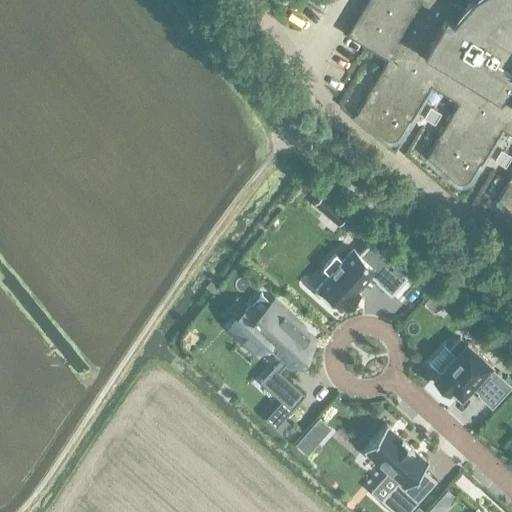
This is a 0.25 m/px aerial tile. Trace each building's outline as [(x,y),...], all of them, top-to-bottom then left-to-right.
[(511,0),(473,0),(465,10),(449,0),(369,0),(351,30),(349,29),(346,33),(387,58),(366,93),(368,94),(356,112),(383,136),(386,138),(390,139),(393,138),(397,136),(399,134),(409,119),(410,119),(431,85),(458,101),(437,136),(438,137),(427,155),(454,179),(457,181),(461,181),(464,181),(467,179),(470,177),(479,161),(481,162),(502,128),(511,133),(511,172),(508,178),(509,179),(498,198),(511,210),(511,0)] [(331,272),(315,290),(331,305),(336,299),(345,308),(360,292),(357,289),(371,274),(377,279),(376,280),(391,293),(407,276),(370,242),(359,253),(353,248),(342,260),(335,254),(324,266),(331,272)] [(285,314),(272,302),(258,317),(255,315),(254,316),(246,309),(231,325),(256,348),(267,336),(279,347),(276,350),(290,363),(312,339),(299,327),(302,324),(291,316),(288,311),(285,314)] [(491,362),(467,340),(466,341),(460,336),(449,348),(455,353),(434,376),(448,389),(451,385),(461,395),(470,385),(477,392),(476,393),(491,407),(511,385),(489,365),(491,362)] [(274,365),(260,380),(280,399),(266,415),(275,424),(304,392),(274,365)] [(386,423),(364,448),(365,449),(400,480),(382,500),(395,511),(406,511),(436,479),(423,466),(428,460),(427,459),(413,447),(401,436),(387,424),(387,423),(386,423)]
